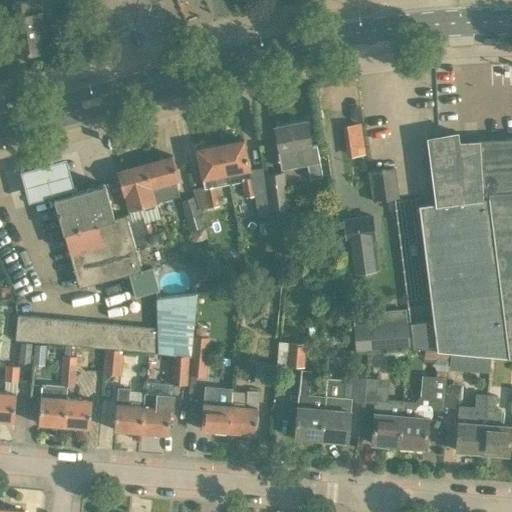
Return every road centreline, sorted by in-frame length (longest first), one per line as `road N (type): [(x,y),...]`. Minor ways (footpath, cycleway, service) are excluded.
road 1 (secondary): [(511,22),(323,38),(152,84)]
road 2 (residential): [(371,494),(61,468)]
road 3 (secondary): [(0,125),(152,84)]
road 4 (residential): [(511,506),(371,494)]
